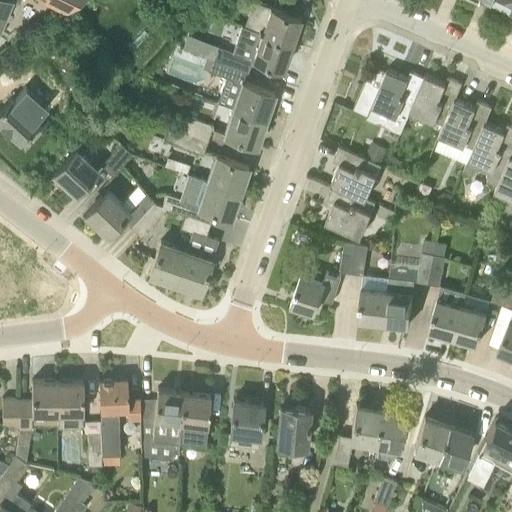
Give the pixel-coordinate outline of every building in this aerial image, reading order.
[(0,0),(0,19),(7,0),(16,0),(19,1),(19,0),(53,0),(68,7),(77,0),(0,0)] [(511,0),(491,0),(492,0),(489,6),(510,15),(511,9),(511,0)] [(244,25),(293,42),(302,18),(271,7),(253,1),(244,25)] [(293,42),(244,25),(241,24),(232,51),(216,45),(212,58),(248,70),(252,57),(283,67),(293,42)] [(217,101),(232,106),(232,107),(265,119),(274,93),(244,81),(248,70),(212,58),(208,70),(226,76),(217,101)] [(410,110),(424,77),(411,71),(408,78),(387,69),(387,70),(372,65),(353,109),(368,115),(373,104),(407,119),(410,110)] [(455,98),(456,98),(463,83),(448,76),(445,83),(425,74),(424,77),(410,110),(444,124),(455,98)] [(73,90),(83,89),(81,77),(71,79),(73,90)] [(43,111),(22,92),(14,100),(12,98),(0,110),(0,125),(19,142),(38,121),(36,119),(43,111)] [(475,106),(456,98),(455,98),(444,124),(440,133),(474,147),(485,122),(492,106),(478,100),(475,106)] [(256,144),(265,119),(232,107),(223,132),(256,144)] [(182,114),(177,129),(207,140),(213,124),(182,114)] [(505,130),(485,122),(474,147),(464,169),(474,174),(480,169),(487,172),(488,180),(499,184),(501,180),(501,179),(511,155),(511,152),(511,125),(507,124),(505,130)] [(207,140),(177,129),(170,126),(165,140),(203,153),(207,140)] [(388,149),(371,141),(365,154),(383,162),(388,149)] [(113,174),(132,153),(120,142),(101,163),(113,174)] [(334,184),(367,198),(382,164),(338,146),(333,159),(340,162),(332,183),(334,183),(334,184)] [(76,193),(97,169),(75,149),(53,172),(76,193)] [(400,165),(403,158),(393,154),(390,161),(400,165)] [(206,180),(239,192),(247,167),(215,155),(206,180)] [(511,155),(501,179),(501,180),(499,184),(496,191),(511,197),(511,155)] [(230,217),(239,192),(206,180),(202,191),(187,186),(183,199),(166,193),(162,205),(167,207),(166,208),(185,214),(210,223),(214,211),(230,217)] [(375,202),(367,198),(334,184),(329,198),(335,200),(327,221),(361,235),(375,202)] [(129,225),(152,201),(144,191),(129,208),(107,188),(85,213),(107,234),(122,218),(129,225)] [(445,203),(450,192),(444,189),(437,191),(434,198),(445,203)] [(167,207),(162,205),(152,201),(129,225),(140,235),(166,208),(167,207)] [(206,235),(210,223),(185,214),(181,227),(192,231),(186,249),(174,282),(200,291),(218,239),(206,235)] [(428,283),(437,240),(425,237),(417,281),(428,283)] [(174,282),(186,249),(160,240),(149,273),(174,282)] [(437,240),(428,283),(439,285),(449,242),(437,240)] [(351,273),(355,243),(345,241),(340,271),(351,273)] [(355,243),(351,273),(364,275),(368,245),(355,243)] [(503,304),(511,275),(501,271),(491,300),(503,304)] [(333,302),(341,277),(327,272),(324,281),(300,273),(290,304),(316,312),(321,297),(333,302)] [(511,275),(503,304),(511,307),(511,275)] [(388,289),(384,322),(410,324),(415,279),(389,276),(388,289)] [(384,322),(388,289),(362,286),(358,319),(384,322)] [(453,336),(462,305),(437,298),(429,329),(453,336)] [(462,305),(453,336),(478,343),(487,312),(462,305)] [(511,312),(497,350),(511,355),(511,312)] [(140,418),(139,399),(139,398),(128,399),(127,378),(99,380),(100,419),(100,432),(101,453),(119,453),(118,408),(126,408),(127,419),(140,418)] [(57,412),(57,379),(31,379),(31,397),(19,397),(19,426),(19,428),(17,442),(28,444),(31,428),(32,423),(56,423),(57,412)] [(57,412),(56,423),(57,423),(57,426),(83,426),(83,412),(83,380),(57,379),(57,412)] [(178,438),(183,389),(157,386),(156,398),(139,399),(140,418),(140,420),(142,456),(173,459),(173,452),(177,452),(178,438)] [(183,389),(178,438),(205,441),(210,393),(183,389)] [(2,423),(19,426),(19,397),(2,397),(2,423)] [(257,443),(263,401),(233,397),(228,440),(257,443)] [(375,440),(380,407),(356,403),(350,435),(375,440)] [(305,452),(306,443),(309,408),(280,405),(276,449),(305,452)] [(380,407),(375,440),(399,444),(405,411),(380,407)] [(437,454),(447,422),(424,415),(414,446),(437,454)] [(511,427),(494,418),(483,440),(466,472),(481,479),(492,458),(511,468),(511,427)] [(447,422),(437,454),(461,461),(471,430),(447,422)] [(88,464),(101,464),(101,453),(100,432),(87,432),(88,464)] [(347,464),(352,440),(338,437),(333,461),(347,464)] [(22,511),(28,504),(30,501),(16,491),(23,481),(18,478),(28,463),(15,454),(9,463),(8,463),(2,472),(0,474),(0,511),(22,511)] [(0,471),(2,472),(8,463),(0,458),(0,471)] [(67,511),(77,497),(90,479),(77,476),(53,511),(67,511)] [(445,511),(447,509),(420,496),(413,511),(445,511)] [(82,501),(77,497),(67,511),(82,511),(87,504),(82,501)] [(137,511),(139,503),(132,501),(130,510),(137,511)]
